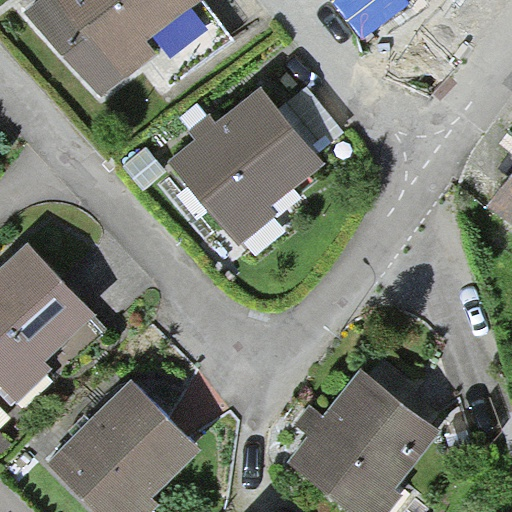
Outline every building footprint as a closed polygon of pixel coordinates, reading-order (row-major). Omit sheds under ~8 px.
[(225,16),(213,0),(55,0),(40,12),(111,104),(225,16)] [(339,160),(273,85),(184,162),(249,237),(339,160)] [(511,180),(500,197),(511,205),(511,180)] [(98,319),(28,246),(0,272),(0,375),(18,394),(98,319)] [(383,511),(441,425),(362,373),(331,420),(316,411),(304,429),(316,437),(298,463),(372,511),(383,511)] [(139,511),(197,455),(127,385),(54,458),(108,511),(139,511)]
